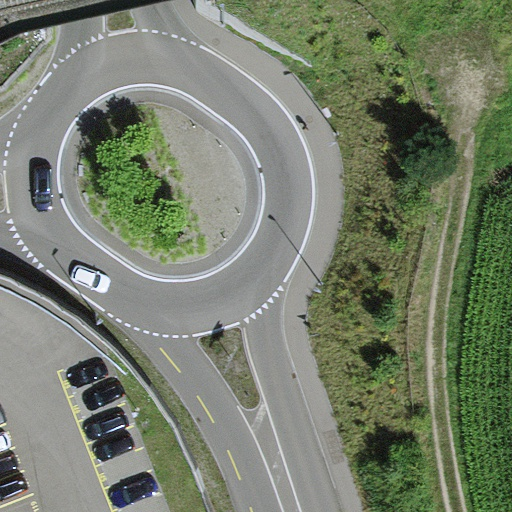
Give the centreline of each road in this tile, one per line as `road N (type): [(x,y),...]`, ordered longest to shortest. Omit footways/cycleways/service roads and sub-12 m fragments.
road 1 (track): [(453,511),(355,150),(357,36)]
road 2 (primary): [(211,304),(267,255),(283,221),(287,184),(265,112),(239,85),(189,61)]
road 3 (tertiary): [(211,304),(286,511)]
road 4 (primary): [(41,244),(91,298),(129,313),(171,315),(211,304)]
road 5 (primary): [(189,61),(132,58),(103,67),(63,97)]
road 6 (primary): [(40,127),(27,196),(41,244)]
